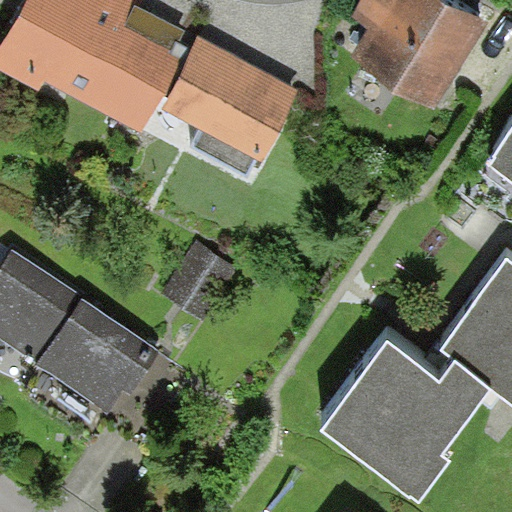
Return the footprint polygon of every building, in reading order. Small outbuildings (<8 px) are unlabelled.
[(187,19),(150,0),(22,0),(0,42),(0,57),(37,77),(45,62),(140,113),(157,81),(211,109),(196,137),(250,166),(298,76),(203,26),(195,42),(179,33),(187,19)] [(494,18),(464,0),(358,0),(356,4),(376,17),(355,50),(440,103),(494,18)] [(511,114),(487,151),(511,168),(511,114)] [(161,340),(16,240),(0,262),(0,326),(15,338),(108,401),(124,378),(131,383),(161,340)] [(511,252),(508,250),(441,337),(453,346),(493,375),(511,390),(511,252)] [(493,375),(453,346),(446,356),(438,366),(385,327),(319,417),(420,491),(451,449),(443,443),(493,375)]
